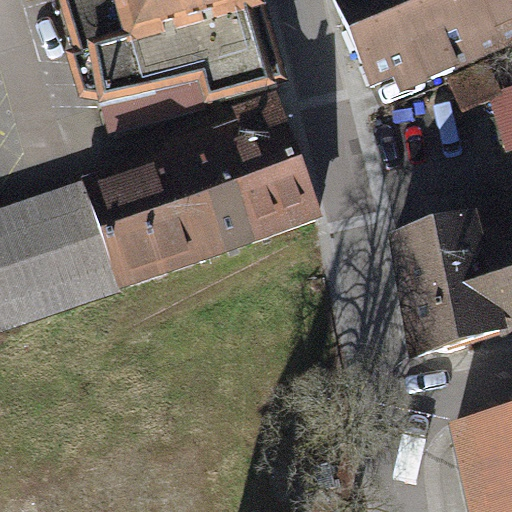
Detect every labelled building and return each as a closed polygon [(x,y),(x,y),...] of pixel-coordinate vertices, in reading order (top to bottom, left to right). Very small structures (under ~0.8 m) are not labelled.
[(268,0),(57,0),(92,112),(206,78),(214,105),(293,81),(268,0)] [(481,58),(454,0),(346,0),(392,99),(481,58)] [(511,0),(454,0),(481,58),(511,43),(511,0)] [(222,149),(256,251),(332,226),(292,107),(254,119),(260,136),(222,149)] [(256,251),(222,149),(186,161),(183,150),(169,154),(207,267),(256,251)] [(207,267),(169,154),(88,181),(127,294),(207,267)] [(0,332),(1,336),(127,294),(88,181),(0,211),(0,332)] [(468,218),(408,235),(430,357),(511,333),(511,215),(470,228),(468,218)] [(511,511),(511,422),(459,435),(477,511),(511,511)]
